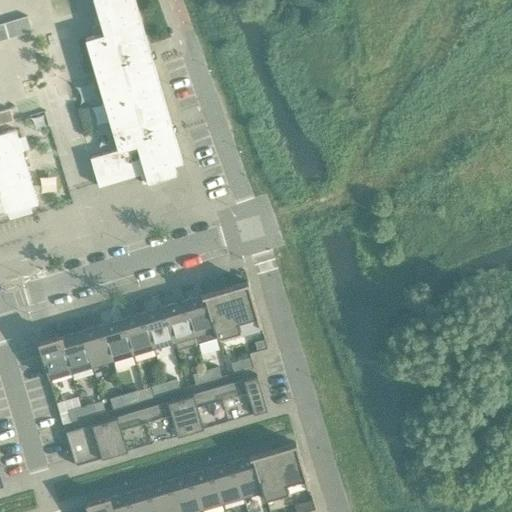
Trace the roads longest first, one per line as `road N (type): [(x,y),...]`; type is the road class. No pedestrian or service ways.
road 1 (residential): [(252,226),(338,511)]
road 2 (residential): [(0,302),(252,226)]
road 3 (residential): [(252,226),(186,25)]
road 4 (residential): [(0,355),(46,511)]
